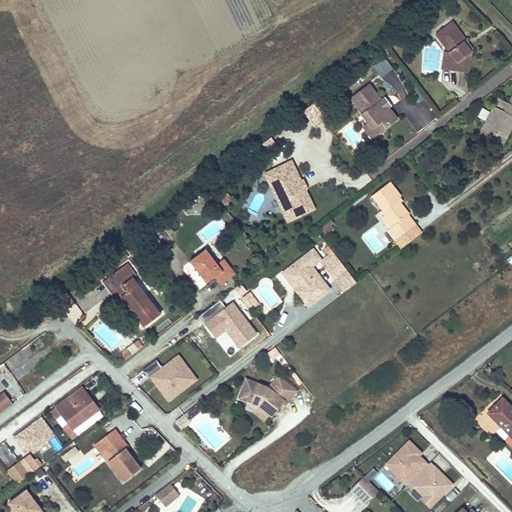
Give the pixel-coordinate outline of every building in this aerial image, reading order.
[(449,75),(466,77),(468,59),(467,58),(468,56),(467,54),(460,47),(463,44),(448,28),(433,42),(448,58),(447,66),(449,66),(449,75)] [(469,52),(463,44),(460,47),(467,54),(469,52)] [(381,76),(393,68),(384,56),(372,65),(381,76)] [(377,133),(397,118),(389,107),(388,108),(382,100),(370,84),(353,97),(364,112),(363,113),(369,122),(377,133)] [(382,100),(388,108),(389,107),(392,105),(386,97),(382,100)] [(489,115),(483,127),(501,136),(511,115),(511,105),(498,99),(494,106),(489,115)] [(494,106),(489,104),(485,113),(489,115),(494,106)] [(501,136),(483,127),(479,135),(501,145),(511,123),(511,115),(501,136)] [(377,133),(369,122),(363,126),(371,137),(377,133)] [(425,172),(433,165),(426,156),(417,163),(425,172)] [(293,161),(266,174),(272,186),(277,184),(287,207),(283,209),(288,221),(315,209),(305,189),(303,190),(300,183),(302,182),(293,161)] [(303,190),(305,189),(308,188),(305,181),(300,183),(303,190)] [(399,195),(388,181),(371,194),(382,208),(381,208),(393,224),(390,227),(387,228),(395,239),(415,223),(407,214),(408,213),(399,201),(396,198),(399,195)] [(272,186),(283,209),(287,207),(277,184),(272,186)] [(393,224),(381,208),(378,211),(390,227),(393,224)] [(375,252),(387,242),(375,226),(362,236),(375,252)] [(221,285),(236,275),(224,259),(218,264),(208,249),(191,261),(208,284),(216,278),(221,285)] [(330,253),(318,262),(320,266),(333,256),(330,253)] [(332,281),(345,271),(333,256),(320,266),(332,281)] [(300,257),(283,270),(297,288),(292,291),(304,307),(326,290),(300,257)] [(122,266),(99,285),(107,296),(117,289),(122,296),(117,300),(140,330),(157,317),(129,280),(132,279),(122,266)] [(297,288),(283,270),(279,274),(292,291),(297,288)] [(354,284),(345,271),(332,281),(341,293),(354,284)] [(247,290),(242,283),(235,288),(240,295),(247,290)] [(117,289),(107,296),(113,304),(117,300),(122,296),(117,289)] [(255,306),(246,294),(239,300),(248,312),(255,306)] [(199,316),(205,322),(215,339),(227,333),(240,348),(258,334),(233,302),(225,307),(219,301),(199,316)] [(126,357),(143,345),(138,339),(122,351),(126,357)] [(276,346),(267,350),(271,359),(280,355),(276,346)] [(179,355),(150,376),(168,403),(200,380),(179,355)] [(294,393),(276,378),(266,390),(244,381),(236,400),(255,407),(267,417),(269,418),(281,403),(284,405),(294,393)] [(62,417),(90,397),(83,387),(56,408),(62,417)] [(0,412),(13,402),(5,392),(0,395),(0,412)] [(72,430),(100,410),(90,397),(62,417),(72,430)] [(496,430),(511,445),(511,407),(502,399),(488,413),(501,425),(496,430)] [(267,417),(255,407),(251,413),(262,423),(267,417)] [(104,416),(100,410),(72,430),(77,436),(104,416)] [(181,416),(173,422),(173,425),(179,430),(185,426),(186,422),(181,416)] [(41,417),(14,437),(26,453),(30,451),(32,454),(57,436),(41,417)] [(127,448),(113,430),(98,441),(111,458),(106,462),(122,483),(139,471),(124,450),(127,448)] [(458,481),(411,439),(388,463),(435,506),(458,481)] [(111,458),(98,441),(93,445),(106,462),(111,458)] [(0,452),(7,463),(14,458),(4,445),(0,447),(0,452)] [(75,445),(60,455),(64,461),(79,451),(75,445)] [(30,473),(20,460),(9,469),(19,482),(30,473)] [(376,490),(362,477),(350,489),(364,502),(376,490)] [(160,509),(174,497),(164,485),(150,496),(160,509)] [(25,490),(7,503),(13,511),(39,511),(33,502),(31,503),(29,500),(31,499),(25,490)]
